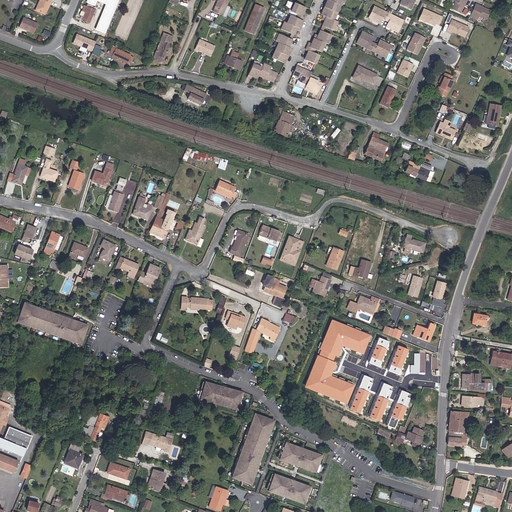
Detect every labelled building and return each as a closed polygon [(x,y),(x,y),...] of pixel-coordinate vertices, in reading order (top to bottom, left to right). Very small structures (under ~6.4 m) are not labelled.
[(53,8),(52,8),(55,0),(44,0),(40,12),(50,16),(53,8)] [(220,0),(216,11),(223,14),(228,0),(220,0)] [(228,0),(223,14),(226,15),(231,0),(228,0)] [(328,0),(326,6),(339,12),(343,4),(333,0),(328,0)] [(404,0),(402,4),(414,10),(418,0),(404,0)] [(466,12),(469,4),(471,0),(457,0),(460,1),(457,8),(466,12)] [(308,15),(306,14),(309,5),(299,1),(295,11),(300,13),(299,16),(306,19),(308,15)] [(248,30),(257,34),(268,6),(259,3),(248,30)] [(484,15),(492,18),(495,10),(487,6),(481,3),(478,8),(475,16),(482,19),(484,15)] [(88,17),(96,20),(101,9),(90,4),(87,10),(91,12),(89,16),(88,17)] [(326,15),(336,19),(339,12),(326,6),(323,13),(326,15)] [(383,23),(386,18),(389,20),(393,13),(378,6),(372,18),(377,20),(379,20),(380,20),(380,21),(383,23)] [(441,23),(443,24),(446,17),(429,9),(425,19),(440,25),(441,23)] [(401,32),(407,20),(393,13),(389,20),(392,21),(390,26),(394,28),(394,27),(396,28),(397,30),(401,32)] [(303,26),(306,19),(299,16),(294,14),(291,22),(301,26),(303,26)] [(326,25),(336,30),(340,21),(336,19),(326,15),(325,18),(328,20),(326,25)] [(41,25),(26,18),(22,28),(36,34),(41,25)] [(298,33),(301,26),(291,22),(288,20),(285,28),(298,33)] [(470,36),(474,28),(456,21),(452,30),(456,31),(470,36)] [(104,27),(102,31),(112,36),(114,32),(104,27)] [(169,59),(172,50),(178,32),(171,30),(162,57),(169,59)] [(327,42),(331,43),(334,35),(323,30),(322,34),(318,33),(316,37),(327,42)] [(378,43),(374,41),(377,37),(373,35),(372,36),(371,35),(370,33),(365,31),(360,43),(374,50),(378,43)] [(429,38),(419,33),(411,50),(421,55),(425,47),(424,46),(425,44),(426,44),(429,38)] [(94,50),(98,42),(79,34),(75,43),(94,50)] [(292,46),(295,40),(282,35),(279,41),(283,43),(292,46)] [(317,48),(323,51),(327,42),(316,37),(315,41),(311,40),(309,44),(317,48)] [(199,50),(206,52),(210,43),(204,40),(199,50)] [(389,57),(395,45),(390,43),(388,43),(387,43),(387,42),(383,40),(381,45),(378,43),(374,50),(389,57)] [(107,52),(117,56),(120,49),(115,47),(116,45),(111,43),(107,52)] [(206,52),(215,56),(219,46),(210,43),(206,52)] [(280,50),(291,55),(294,48),(292,46),(283,43),(280,50)] [(307,58),(318,63),(321,55),(315,52),(317,48),(309,44),(307,48),(311,50),(307,58)] [(136,58),(132,56),(133,54),(120,49),(117,56),(116,57),(129,63),(130,62),(134,63),(136,58)] [(278,58),(288,62),(291,55),(280,50),(277,56),(279,57),(278,58)] [(227,64),(240,70),(243,61),(236,58),(239,53),(233,51),(230,57),(227,64)] [(411,77),(417,64),(407,59),(401,72),(411,77)] [(262,76),(277,82),(281,73),(274,70),(276,66),(268,62),(266,67),(262,76)] [(262,78),(262,76),(266,67),(257,64),(251,77),(253,78),(255,75),(262,78)] [(309,83),(312,77),(314,72),(298,64),(295,73),(303,76),(302,80),(309,83)] [(380,76),(380,75),(362,66),(356,77),(365,81),(367,79),(376,83),(377,83),(380,76)] [(441,94),(450,97),(457,82),(454,80),(455,77),(448,74),(446,78),(447,79),(445,85),(441,94)] [(323,85),(320,84),(321,81),(312,77),(309,83),(308,87),(320,92),(323,85)] [(193,101),(204,106),(209,95),(194,88),(191,94),(196,96),(193,101)] [(382,106),(390,110),(399,92),(391,88),(382,106)] [(490,126),(501,128),(504,108),(493,106),(489,125),(490,125),(490,126)] [(278,131),(291,135),(300,112),(286,108),(286,109),(282,109),(281,113),(284,114),(278,131)] [(443,121),(439,132),(446,135),(448,134),(449,135),(450,136),(455,138),(458,131),(453,129),(452,126),(454,121),(448,118),(446,122),(443,121)] [(367,155),(384,162),(392,144),(381,140),(383,136),(377,134),(367,155)] [(48,144),(45,151),(50,152),(51,149),(56,151),(57,148),(48,144)] [(360,155),(362,155),(364,149),(358,146),(356,152),(354,152),(351,158),(358,161),(360,155)] [(406,159),(408,153),(402,151),(400,157),(406,159)] [(25,173),(28,174),(31,166),(25,164),(26,159),(21,157),(15,172),(10,170),(8,177),(21,182),(25,173)] [(42,175),(55,180),(58,171),(50,167),(52,159),(48,158),(42,175)] [(69,165),(78,168),(80,162),(72,159),(69,165)] [(226,169),(230,160),(224,159),(221,167),(226,169)] [(421,161),(419,164),(407,160),(403,170),(409,172),(408,174),(419,178),(420,177),(430,181),(436,167),(421,161)] [(94,180),(108,186),(115,164),(109,162),(105,174),(97,171),(94,180)] [(70,185),(80,188),(86,173),(76,170),(70,185)] [(238,187),(222,180),(219,188),(228,191),(235,194),(236,193),(239,194),(241,190),(238,188),(238,187)] [(111,209),(119,212),(125,195),(116,192),(111,209)] [(150,209),(145,207),(147,202),(149,195),(142,193),(140,200),(135,214),(150,219),(153,209),(150,209)] [(157,205),(161,206),(166,195),(163,194),(162,197),(160,197),(157,205)] [(161,213),(164,214),(173,196),(169,194),(161,213)] [(169,216),(175,219),(178,213),(171,209),(169,213),(170,214),(169,216)] [(11,229),(15,231),(21,218),(22,219),(24,215),(18,213),(16,216),(17,216),(16,219),(1,212),(0,214),(0,216),(2,218),(0,222),(0,223),(3,225),(4,224),(11,227),(11,229)] [(152,232),(166,238),(175,219),(169,216),(166,222),(162,220),(159,218),(152,232)] [(198,244),(205,226),(203,225),(206,219),(201,217),(199,223),(196,222),(193,231),(190,230),(187,239),(198,244)] [(184,229),(187,222),(179,219),(178,221),(181,223),(178,229),(184,229)] [(36,238),(40,227),(32,224),(27,238),(32,240),(33,237),(36,238)] [(260,233),(277,240),(281,230),(264,224),(260,233)] [(230,250),(240,254),(249,231),(239,227),(237,233),(238,233),(234,245),(232,244),(230,250)] [(59,248),(62,250),(67,237),(64,236),(64,235),(56,232),(48,253),(56,256),(59,248)] [(259,235),(258,238),(272,244),(273,240),(259,235)] [(406,246),(425,251),(427,241),(408,236),(406,246)] [(284,255),(297,261),(304,242),(291,237),(284,255)] [(113,261),(114,262),(121,247),(109,241),(106,247),(110,249),(105,258),(107,258),(105,262),(111,265),(113,261)] [(34,259),(37,249),(23,244),(19,253),(34,259)] [(82,256),(89,259),(93,250),(79,244),(74,258),(80,261),(82,256)] [(329,265),(338,269),(345,252),(336,248),(329,265)] [(272,266),(274,259),(263,255),(261,262),(272,266)] [(295,264),(297,261),(284,255),(282,259),(295,264)] [(56,264),(62,267),(65,260),(59,257),(56,264)] [(126,268),(129,260),(125,258),(121,270),(133,274),(134,271),(126,268)] [(133,275),(139,278),(144,265),(129,260),(126,268),(134,271),(133,274),(133,275)] [(356,275),(368,278),(373,263),(364,261),(361,270),(357,269),(356,275)] [(4,287),(12,287),(12,263),(0,263),(0,268),(2,269),(2,277),(4,277),(4,287)] [(150,280),(158,283),(161,276),(162,276),(165,268),(155,264),(152,273),(150,273),(146,282),(149,283),(150,280)] [(93,281),(94,278),(96,273),(91,271),(88,279),(93,281)] [(422,289),(426,275),(417,272),(412,286),(422,289)] [(284,297),(288,287),(273,282),(275,278),(269,275),(265,285),(267,286),(265,291),(278,296),(275,304),(283,307),(286,298),(284,297)] [(322,282),(315,279),(313,286),(317,288),(315,292),(327,297),(333,280),(324,277),(322,282)] [(445,297),(450,282),(441,279),(439,285),(440,285),(439,288),(438,287),(436,294),(445,297)] [(221,295),(217,312),(222,313),(226,297),(221,295)] [(359,304),(359,305),(375,312),(380,299),(374,297),(373,300),(362,296),(359,304)] [(196,300),(192,299),(192,298),(187,298),(186,310),(191,311),(191,307),(194,308),(198,308),(198,310),(204,311),(204,309),(216,310),(217,300),(213,300),(204,299),(203,300),(202,300),(202,298),(196,298),(196,300)] [(89,325),(24,302),(17,323),(82,345),(89,325)] [(374,314),(375,312),(359,305),(359,304),(356,303),(353,310),(358,312),(360,308),(374,314)] [(239,327),(244,329),(248,318),(241,315),(240,318),(233,315),(234,313),(229,311),(227,319),(231,320),(228,326),(238,330),(239,327)] [(283,319),(291,322),(293,315),(286,312),(283,319)] [(476,323),(489,326),(491,316),(478,313),(476,323)] [(328,318),(304,387),(347,402),(353,383),(329,375),(334,360),(332,359),(334,354),(338,355),(341,346),(363,353),(370,333),(328,318)] [(271,322),(264,319),(259,330),(254,329),(246,351),(254,354),(261,332),(270,336),(270,337),(273,339),(278,327),(271,324),(271,322)] [(428,328),(418,324),(415,333),(430,339),(436,323),(431,321),(428,328)] [(382,333),(400,338),(402,330),(385,325),(382,333)] [(388,341),(378,337),(368,363),(378,367),(388,341)] [(408,349),(398,345),(388,371),(398,375),(408,349)] [(232,354),(240,356),(242,349),(234,346),(232,354)] [(421,361),(431,361),(432,353),(422,352),(421,361)] [(414,364),(410,364),(410,372),(419,372),(419,353),(414,353),(414,364)] [(496,365),(511,368),(511,358),(498,355),(496,365)] [(470,391),(494,391),(494,376),(465,374),(465,388),(470,388),(470,391)] [(373,379),(363,375),(349,409),(359,413),(373,379)] [(224,387),(208,383),(203,400),(239,410),(244,393),(228,389),(224,387)] [(393,387),(383,383),(369,417),(379,421),(393,387)] [(411,394),(400,390),(390,416),(386,426),(394,429),(398,419),(400,420),(411,394)] [(164,400),(166,400),(169,393),(163,392),(160,402),(163,403),(164,400)] [(479,403),(482,403),(483,397),(467,397),(467,406),(479,406),(479,403)] [(10,404),(0,399),(0,431),(3,423),(6,424),(9,417),(5,416),(10,404)] [(107,425),(104,424),(108,414),(102,411),(100,414),(92,411),(87,423),(91,424),(90,428),(85,426),(82,434),(97,440),(98,436),(101,438),(103,437),(104,433),(104,432),(101,431),(102,427),(103,426),(106,427),(107,425)] [(465,420),(474,421),(474,419),(468,418),(468,417),(466,417),(467,413),(452,411),(451,432),(465,433),(465,420)] [(275,421),(255,414),(231,478),(252,486),(275,421)] [(391,438),(393,432),(382,428),(380,433),(391,438)] [(401,441),(406,443),(411,429),(406,428),(401,441)] [(414,446),(420,449),(427,432),(416,428),(414,433),(412,433),(410,439),(416,442),(414,446)] [(166,452),(170,453),(174,440),(154,434),(151,444),(159,446),(163,448),(167,449),(166,452)] [(468,441),(474,442),(474,436),(451,434),(450,446),(463,447),(463,446),(468,447),(468,441)] [(79,451),(81,448),(79,447),(79,446),(72,443),(70,448),(71,448),(68,457),(77,460),(81,452),(79,451)] [(322,456),(287,444),(281,460),(296,465),(299,467),(316,473),(322,456)] [(508,458),(511,455),(511,444),(503,450),(508,458)] [(75,465),(79,466),(84,453),(81,452),(77,460),(75,465)] [(0,466),(16,473),(20,462),(0,453),(0,466)] [(130,478),(134,468),(115,461),(111,471),(130,478)] [(26,475),(31,477),(35,466),(30,464),(29,468),(28,469),(30,469),(29,472),(28,472),(27,473),(26,475)] [(148,486),(164,492),(167,484),(163,482),(166,473),(156,470),(153,479),(150,478),(148,486)] [(305,504),(311,487),(294,481),(291,480),(275,475),(269,491),(305,504)] [(453,497),(463,500),(468,482),(458,479),(453,497)] [(111,496),(126,501),(130,491),(111,485),(107,495),(111,496)] [(226,502),(227,502),(231,492),(218,487),(211,508),(221,511),(222,511),(225,505),(226,502)] [(499,509),(500,503),(502,495),(497,494),(497,493),(479,488),(474,507),(481,508),(484,499),(495,502),(493,507),(499,509)] [(413,508),(417,498),(397,492),(396,498),(398,502),(404,504),(404,505),(413,508)] [(57,503),(59,499),(61,496),(58,494),(57,496),(55,496),(52,503),(54,503),(54,502),(57,503)] [(100,504),(102,500),(92,497),(91,501),(94,502),(92,506),(91,505),(91,507),(89,506),(87,511),(117,511),(118,509),(103,504),(102,505),(100,504)] [(150,509),(153,501),(146,499),(143,507),(150,509)] [(39,511),(42,503),(32,500),(30,509),(38,511),(39,511)]
